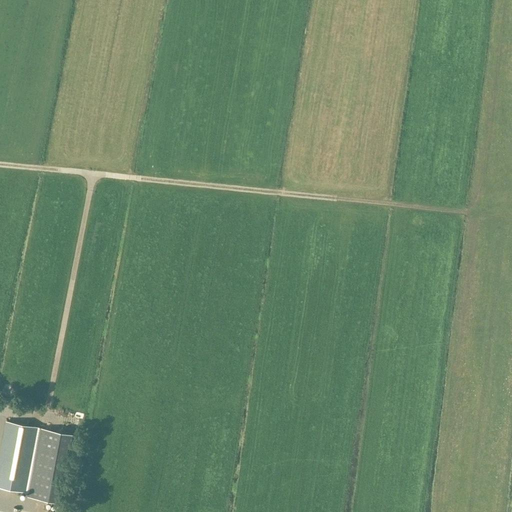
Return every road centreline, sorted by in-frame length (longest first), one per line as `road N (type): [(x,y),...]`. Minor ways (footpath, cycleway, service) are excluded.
road 1 (track): [(0,164),(471,213)]
road 2 (track): [(93,174),(44,419),(2,411)]
